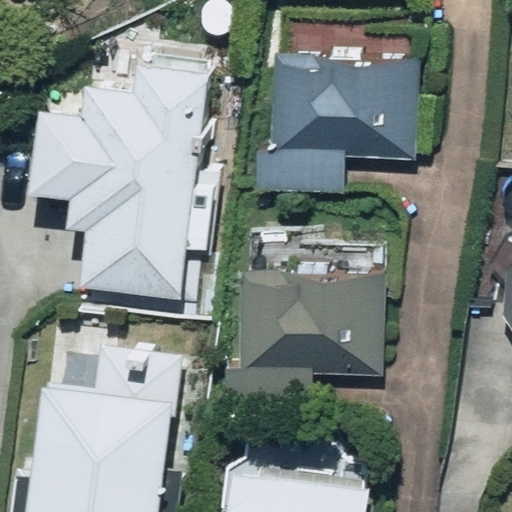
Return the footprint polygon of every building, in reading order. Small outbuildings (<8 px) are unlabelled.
[(360,158),(425,161),(430,42),(405,41),(407,0),(401,0),(300,0),(299,39),(290,39),(287,132),(271,131),(269,182),(359,186),(360,158)] [(106,274),(103,298),(226,309),(230,266),(219,265),(221,243),(227,244),(236,137),(224,136),(227,100),(258,102),(261,68),(229,66),(230,55),(218,54),(219,43),(136,36),(135,48),(105,46),(104,63),(96,63),(94,85),(42,81),(36,146),(50,147),(47,176),(89,180),(87,210),(100,211),(95,273),(106,274)] [(357,261),(358,218),(262,214),(256,356),(237,355),(235,399),(326,402),(328,368),(393,370),(397,263),(357,261)] [(182,441),(197,442),(206,341),(154,339),(154,336),(113,333),(112,343),(76,340),(76,334),(63,333),(52,468),(26,465),(22,511),(171,511),(175,475),(180,475),(182,441)] [(377,511),(381,470),(242,458),(237,511),(377,511)] [(511,511),(511,494),(482,493),(481,511),(511,511)]
